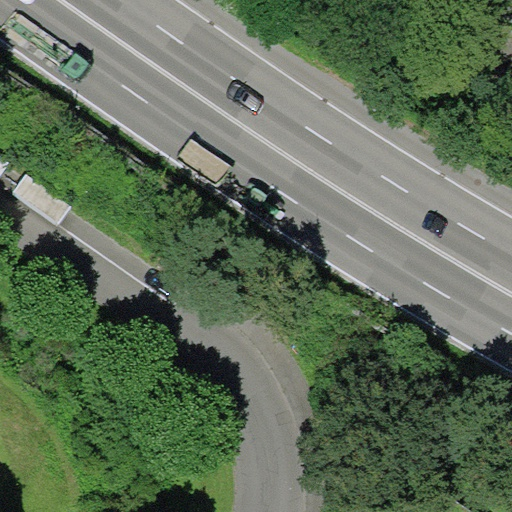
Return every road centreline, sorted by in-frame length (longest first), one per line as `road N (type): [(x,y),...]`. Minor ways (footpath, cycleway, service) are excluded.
road 1 (primary): [(61,0),(330,188),(511,295)]
road 2 (residential): [(0,215),(186,348),(230,399),(254,450),(260,511)]
